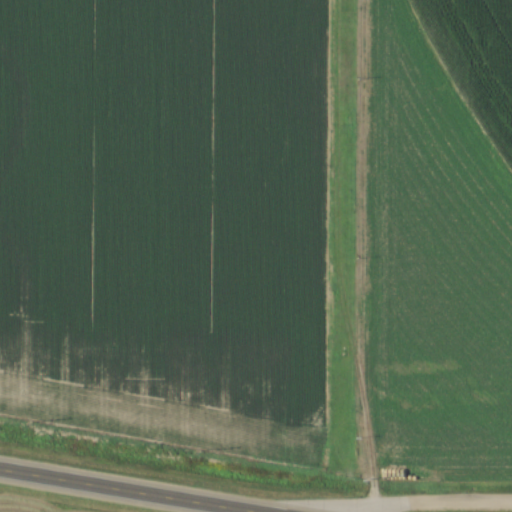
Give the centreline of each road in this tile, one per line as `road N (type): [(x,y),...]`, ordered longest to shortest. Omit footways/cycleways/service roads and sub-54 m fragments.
road 1 (primary): [(254,511),(0,468)]
road 2 (residential): [(346,511),(374,504),(511,501)]
